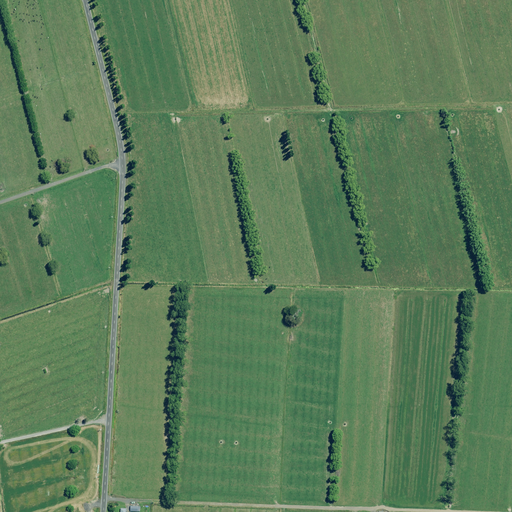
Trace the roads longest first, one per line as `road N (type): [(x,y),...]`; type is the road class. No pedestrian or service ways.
road 1 (tertiary): [(83,0),(122,164),(103,511)]
road 2 (track): [(122,164),(0,201)]
